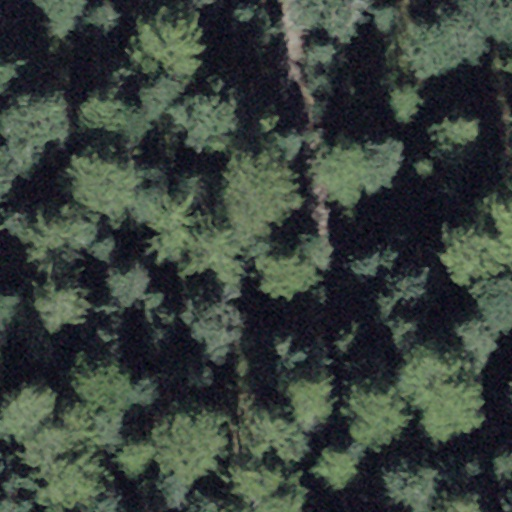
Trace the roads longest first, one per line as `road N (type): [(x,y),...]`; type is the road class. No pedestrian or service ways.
road 1 (track): [(289,0),(284,36),(341,353),(316,511)]
road 2 (track): [(361,511),(511,408)]
